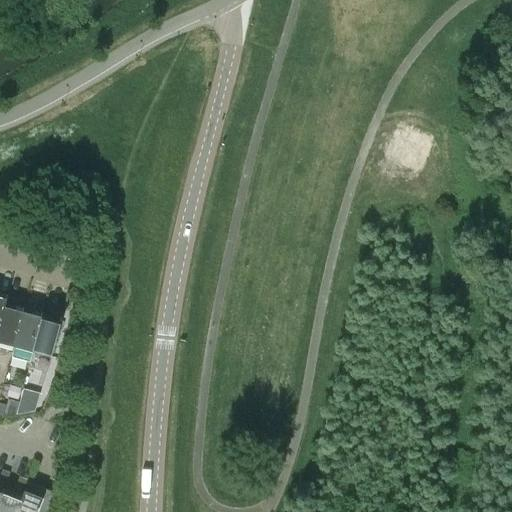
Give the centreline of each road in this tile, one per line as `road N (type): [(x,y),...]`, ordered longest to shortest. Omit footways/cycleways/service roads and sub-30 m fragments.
road 1 (tertiary): [(149,511),(182,238),(234,44),(225,4)]
road 2 (tertiary): [(0,120),(157,32),(225,4)]
